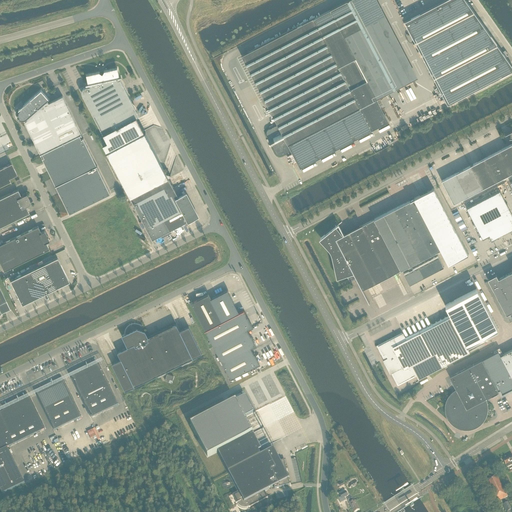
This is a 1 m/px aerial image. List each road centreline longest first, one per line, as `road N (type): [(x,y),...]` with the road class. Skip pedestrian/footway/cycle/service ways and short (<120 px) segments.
road 1 (unclassified): [(326,511),(318,415),(239,261)]
road 2 (unclassified): [(0,378),(239,261)]
road 3 (unclassified): [(283,234),(511,115)]
road 4 (unclassified): [(220,223),(124,41)]
road 5 (unclassified): [(87,287),(0,103)]
road 6 (unclassified): [(338,340),(511,250)]
road 7 (tertiary): [(444,470),(419,435),(376,406),(338,340)]
road 8 (tertiary): [(263,195),(194,62)]
road 9 (unclassified): [(87,287),(220,223)]
road 10 (unclassified): [(0,84),(124,41)]
